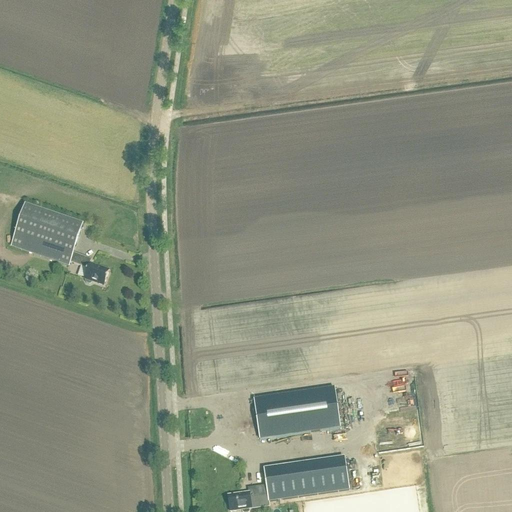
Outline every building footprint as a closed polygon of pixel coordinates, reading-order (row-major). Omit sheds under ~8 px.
[(83,227),(25,208),(11,248),(69,268),(70,264),(88,270),(84,281),(86,281),(85,283),(86,285),(90,286),(91,285),(92,284),(104,288),(109,272),(90,266),(91,261),(73,255),(83,227)] [(340,430),(334,390),(254,401),(259,442),(340,430)] [(364,426),(359,406),(354,407),(358,427),(364,426)] [(279,470),(265,472),(267,488),(268,497),(269,504),(284,501),(279,470)] [(249,495),(228,498),(230,511),(249,511),(252,511),(250,500),(256,499),(255,489),(248,490),(249,495)]
